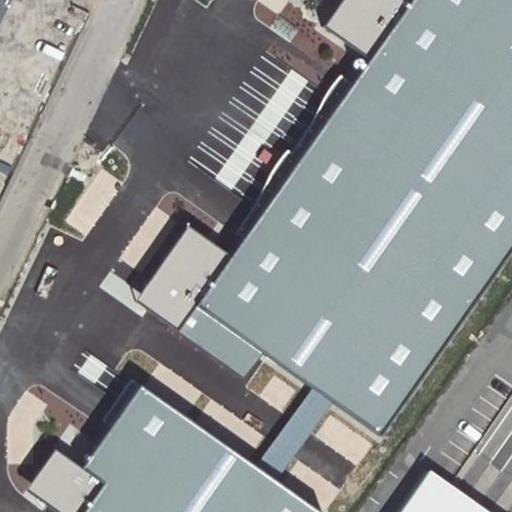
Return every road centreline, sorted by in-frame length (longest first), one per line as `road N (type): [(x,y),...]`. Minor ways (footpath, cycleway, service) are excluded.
road 1 (residential): [(120,0),(0,249)]
road 2 (unknown): [(511,349),(382,511)]
